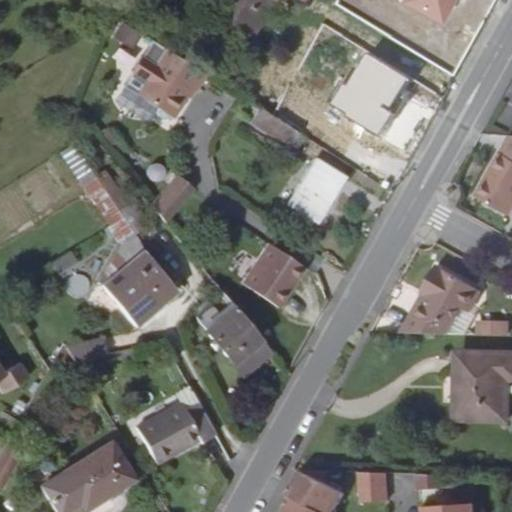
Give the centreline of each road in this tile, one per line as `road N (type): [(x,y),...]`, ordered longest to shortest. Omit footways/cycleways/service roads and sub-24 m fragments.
road 1 (secondary): [(234,511),(412,200)]
road 2 (secondary): [(412,200),(511,27)]
